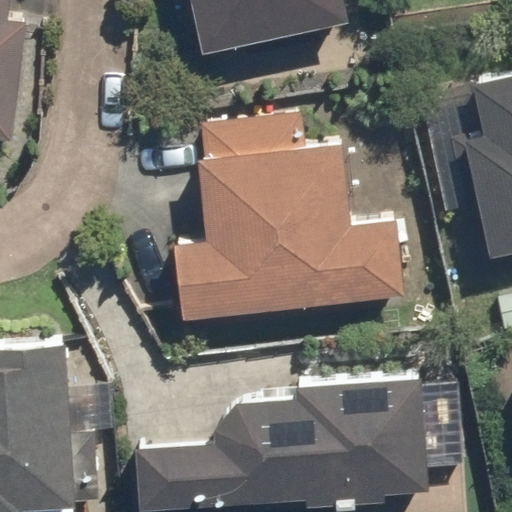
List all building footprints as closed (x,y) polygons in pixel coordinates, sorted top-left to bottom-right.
[(0,0),(0,134),(5,135),(21,13),(2,11),(3,0),(0,0)] [(356,14),(353,0),(183,0),(194,47),(356,14)] [(511,63),(412,87),(441,208),(471,201),(483,251),(511,244),(511,63)] [(165,236),(174,314),(398,289),(389,213),(346,218),(337,135),(304,139),(300,107),(187,119),(200,232),(165,236)] [(0,511),(22,511),(71,510),(61,335),(0,338),(0,511)] [(424,486),(416,371),(253,383),(254,395),(228,396),(208,420),(209,434),(129,440),(134,511),(225,511),(225,501),(424,486)]
